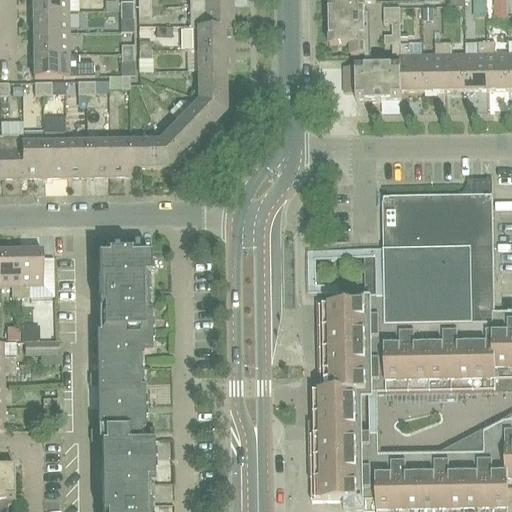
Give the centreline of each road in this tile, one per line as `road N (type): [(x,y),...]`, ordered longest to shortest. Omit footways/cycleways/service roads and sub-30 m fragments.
road 1 (tertiary): [(239,213),(236,390),(249,444),(250,511)]
road 2 (residential): [(185,511),(180,215)]
road 3 (tertiary): [(265,511),(260,219)]
road 4 (unclassified): [(290,150),(511,148)]
road 5 (residential): [(0,218),(180,215)]
road 6 (tertiary): [(290,150),(287,0)]
